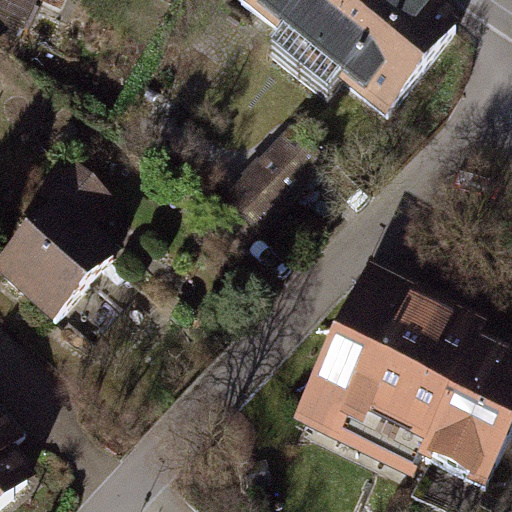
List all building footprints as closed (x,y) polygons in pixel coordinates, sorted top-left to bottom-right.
[(0,0),(0,18),(15,31),(38,0),(0,0)] [(464,32),(425,0),(247,0),(392,119),(464,32)] [(329,164),(297,138),(245,201),(277,227),(329,164)] [(147,248),(72,179),(0,256),(0,275),(66,336),(147,248)] [(474,511),(511,436),(511,356),(368,286),(297,430),(463,511),(474,511)] [(0,510),(44,475),(0,421),(0,510)]
